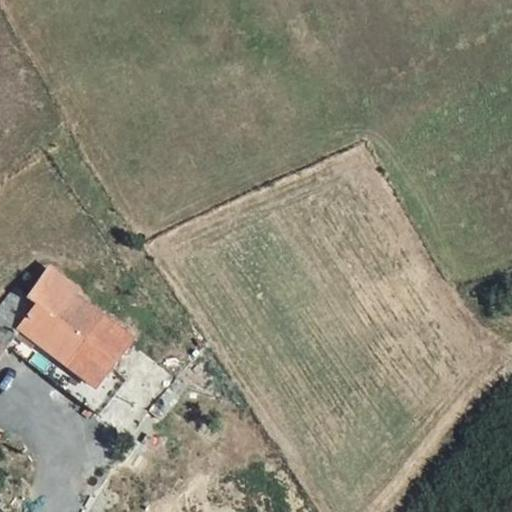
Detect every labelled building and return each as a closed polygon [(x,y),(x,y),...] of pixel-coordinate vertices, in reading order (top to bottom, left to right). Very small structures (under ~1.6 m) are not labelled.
[(321,184),(300,196),(340,261),(361,249),(321,184)] [(187,241),(302,431),(332,413),(327,404),(348,392),(239,210),(187,241)] [(51,349),(87,376),(103,355),(124,328),(67,284),(74,272),(46,250),(25,277),(13,269),(0,285),(0,327),(3,329),(13,318),(31,334),(22,346),(42,360),(51,349)] [(388,338),(409,326),(389,290),(368,301),(388,338)] [(114,364),(103,355),(87,376),(98,385),(114,364)]
